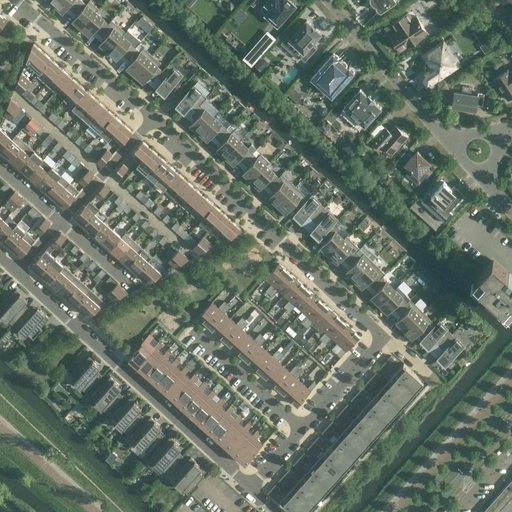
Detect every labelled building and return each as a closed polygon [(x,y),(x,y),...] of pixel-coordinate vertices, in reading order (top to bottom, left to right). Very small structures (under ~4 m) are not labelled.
[(72,11),(81,0),(58,0),(53,6),(54,6),(55,5),(64,12),(68,7),(72,11)] [(80,29),(98,8),(89,1),(86,4),(81,0),(72,11),(77,15),(73,20),(82,28),(80,29)] [(268,0),(265,4),(260,10),(266,14),(278,25),(296,5),(290,0),(268,0)] [(374,0),(377,5),(377,7),(378,9),(380,11),(381,10),(382,11),(396,1),(397,0),(374,0)] [(99,34),(109,23),(96,12),(99,9),(98,8),(80,29),(81,29),(82,28),(91,35),(95,31),(99,34)] [(427,33),(424,28),(416,16),(412,19),(408,12),(391,24),(396,30),(389,34),(401,51),(407,47),(424,36),(423,35),(427,33)] [(154,26),(143,17),(138,22),(148,32),(154,26)] [(107,52),(125,31),(112,20),(109,23),(99,34),(104,38),(100,43),(108,51),(107,52)] [(313,44),(322,34),(307,20),(289,40),(304,53),(300,56),(305,61),(317,48),(313,44)] [(480,27),(474,31),(486,51),(492,47),(480,27)] [(126,58),(135,47),(123,36),(126,32),(125,31),(107,52),(108,53),(109,51),(118,59),(122,54),(126,58)] [(443,42),(423,55),(428,62),(427,63),(426,64),(425,66),(425,67),(426,69),(426,70),(419,75),(427,86),(459,65),(443,42)] [(34,44),(27,59),(41,72),(52,60),(34,44)] [(134,76),(152,55),(144,47),(140,51),(135,47),(126,58),(131,62),(127,67),(135,74),(134,76)] [(333,53),(311,78),(332,97),(354,72),(333,53)] [(153,81),(162,70),(158,67),(161,63),(152,55),(134,76),(136,75),(144,82),(148,77),(153,81)] [(52,60),(41,72),(49,79),(45,84),(46,84),(60,68),(52,60)] [(162,70),(153,81),(153,82),(157,77),(162,81),(157,87),(166,95),(183,75),(169,63),(162,70)] [(60,68),(46,84),(55,92),(69,76),(60,68)] [(511,70),(509,72),(508,70),(494,79),(508,100),(510,98),(511,96),(511,70)] [(32,82),(22,73),(16,87),(22,93),(32,82)] [(69,76),(55,92),(59,88),(67,95),(63,100),(64,100),(78,84),(69,76)] [(78,84),(64,100),(73,108),(87,92),(78,84)] [(194,110),(207,97),(193,85),(176,104),(185,112),(190,107),(194,110)] [(360,89),(344,107),(365,126),(381,108),(374,101),(374,100),(368,95),(367,95),(360,89)] [(87,92),(73,108),(82,116),(96,100),(87,92)] [(478,95),(455,92),(453,106),(462,108),(463,108),(466,108),(466,109),(467,109),(476,110),(477,105),(483,106),(484,93),(478,92),(478,95)] [(168,98),(173,102),(177,97),(173,93),(168,98)] [(35,96),(31,101),(35,105),(39,100),(35,96)] [(198,133),(214,117),(201,105),(207,97),(194,110),(190,115),(195,119),(191,124),(199,132),(198,133)] [(11,99),(5,114),(11,119),(21,108),(11,99)] [(90,124),(105,108),(96,100),(82,116),(90,124)] [(44,104),(39,109),(44,113),(48,108),(44,104)] [(99,132),(114,116),(105,108),(90,124),(99,132)] [(53,112),(48,117),(53,121),(57,116),(53,112)] [(114,116),(99,132),(108,140),(123,124),(114,116)] [(217,139),(227,129),(214,117),(198,133),(198,134),(200,132),(208,140),(212,135),(217,139)] [(31,127),(36,122),(32,118),(27,123),(31,127)] [(62,120),(57,125),(61,129),(66,124),(62,120)] [(381,122),(371,131),(375,135),(385,126),(381,122)] [(113,136),(121,144),(132,132),(123,124),(108,140),(109,141),(113,136)] [(40,135),(45,130),(40,126),(36,131),(40,135)] [(390,132),(388,132),(387,133),(383,130),(386,128),(385,127),(372,141),(382,150),(385,147),(393,153),(408,137),(396,126),(390,132)] [(12,139),(0,128),(0,149),(2,151),(17,135),(16,135),(12,139)] [(71,128),(66,133),(70,137),(75,132),(71,128)] [(224,157),(243,137),(234,129),(231,133),(227,129),(217,139),(221,143),(217,148),(225,156),(224,157)] [(53,138),(49,134),(45,139),(49,143),(53,138)] [(17,135),(2,151),(11,159),(25,143),(17,135)] [(80,136),(75,141),(79,145),(84,140),(80,136)] [(243,163),(253,153),(240,141),(243,137),(224,157),(225,158),(226,156),(234,164),(239,159),(243,163)] [(143,141),(132,153),(141,161),(137,166),(152,150),(143,141)] [(62,146),(58,142),(54,147),(58,151),(62,146)] [(25,143),(11,159),(20,167),(34,151),(25,143)] [(89,144),(84,149),(88,153),(93,148),(89,144)] [(102,165),(112,154),(107,149),(97,161),(102,165)] [(67,159),(71,154),(67,150),(63,155),(67,159)] [(152,150),(137,166),(146,174),(161,158),(152,150)] [(34,151),(20,167),(29,175),(43,159),(34,151)] [(426,167),(430,163),(417,151),(406,164),(411,169),(411,170),(411,171),(408,174),(419,185),(431,172),(426,167)] [(250,182),(269,162),(261,153),(257,157),(253,153),(243,163),(247,168),(243,172),(252,180),(250,181),(250,182)] [(76,167),(80,162),(76,158),(72,163),(76,167)] [(155,182),(170,166),(161,158),(146,174),(155,182)] [(43,159),(29,175),(37,183),(52,167),(48,171),(40,164),(44,159),(43,159)] [(270,162),(269,162),(250,182),(251,182),(252,180),(260,188),(265,184),(269,188),(282,174),(282,173),(279,177),(266,165),(270,162)] [(128,168),(123,164),(113,175),(118,179),(128,168)] [(164,190),(179,174),(170,166),(155,182),(164,190)] [(52,167),(37,183),(46,191),(61,175),(52,167)] [(79,181),(84,185),(85,185),(95,174),(89,170),(79,181)] [(179,174),(164,190),(173,198),(188,182),(179,174)] [(295,186),(282,174),(269,188),(273,192),(269,197),(277,204),(276,206),(295,186)] [(61,175),(46,191),(55,199),(70,183),(66,187),(58,180),(62,175),(61,175)] [(131,182),(127,187),(131,191),(135,186),(131,182)] [(182,206),(186,202),(197,190),(188,182),(173,198),(182,206)] [(461,198),(444,182),(431,196),(449,212),(461,198)] [(64,208),(79,191),(70,183),(55,199),(64,208)] [(105,184),(95,195),(100,200),(110,189),(105,184)] [(308,198),(295,186),(276,206),(277,206),(278,205),(286,213),(291,208),(295,212),(294,213),(312,195),(308,198)] [(17,189),(5,201),(14,209),(25,197),(17,189)] [(140,190),(136,195),(140,199),(144,194),(140,190)] [(197,190),(186,202),(194,209),(190,214),(191,214),(206,198),(197,190)] [(325,207),(312,195),(294,213),(303,222),(308,216),(312,220),(325,207)] [(123,200),(119,196),(114,201),(118,205),(123,200)] [(149,198),(145,203),(149,207),(153,202),(149,198)] [(206,198),(191,214),(200,222),(214,206),(206,198)] [(84,225),(95,213),(99,209),(90,200),(75,217),(84,225)] [(127,213),(132,208),(128,204),(123,209),(127,213)] [(158,206),(154,211),(158,215),(162,210),(158,206)] [(214,206),(200,222),(209,230),(223,214),(214,206)] [(35,218),(40,213),(32,207),(28,212),(35,218)] [(320,238),(338,220),(325,207),(312,220),(316,224),(311,230),(320,238)] [(93,233),(104,221),(108,217),(99,209),(95,213),(84,225),(93,233)] [(141,216),(137,212),(132,217),(136,221),(141,216)] [(167,214),(163,219),(167,223),(171,218),(167,214)] [(213,226),(226,238),(241,230),(223,214),(209,230),(213,226)] [(35,229),(40,234),(41,234),(51,223),(45,218),(35,229)] [(5,220),(0,225),(0,237),(3,240),(13,228),(5,220)] [(150,224),(146,220),(141,225),(145,229),(150,224)] [(328,256),(347,236),(347,235),(343,239),(331,227),(338,220),(320,238),(321,237),(325,241),(321,246),(329,254),(327,255),(328,256)] [(104,221),(93,233),(102,241),(113,229),(104,221)] [(176,222),(171,227),(176,231),(180,226),(176,222)] [(12,248),(26,232),(17,224),(13,228),(3,240),(12,248)] [(154,237),(159,232),(154,228),(150,233),(154,237)] [(113,229),(102,241),(111,249),(126,233),(125,233),(121,237),(113,229)] [(185,230),(180,235),(185,239),(189,234),(185,230)] [(21,256),(36,240),(26,232),(12,248),(21,256)] [(61,233),(51,244),(57,248),(66,237),(61,233)] [(126,233),(111,249),(120,257),(135,241),(126,233)] [(168,240),(163,236),(159,241),(163,245),(168,240)] [(200,253),(214,245),(203,236),(193,247),(200,253)] [(346,262),(360,248),(347,236),(328,256),(329,254),(337,262),(342,258),(346,262)] [(135,241),(120,257),(129,265),(144,249),(135,241)] [(75,254),(79,249),(75,245),(70,250),(75,254)] [(353,280),(373,261),(364,253),(361,256),(357,252),(360,248),(346,262),(350,266),(346,271),(354,279),(353,280)] [(40,274),(55,258),(46,249),(31,266),(40,274)] [(144,249),(129,265),(138,273),(153,257),(144,249)] [(169,261),(174,266),(175,267),(188,259),(179,250),(169,261)] [(84,262),(88,257),(88,256),(84,253),(80,258),(84,262)] [(147,282),(162,273),(149,262),(153,257),(138,273),(147,282)] [(55,258),(40,274),(49,282),(64,266),(55,258)] [(508,275),(492,260),(473,281),(510,313),(511,311),(511,275),(509,273),(508,275)] [(93,270),(97,265),(97,264),(93,261),(89,266),(93,270)] [(371,287),(385,273),(373,261),(353,280),(353,281),(355,279),(363,287),(367,283),(371,287)] [(269,293),(288,272),(279,264),(265,279),(272,284),(266,291),(269,293)] [(64,266),(49,282),(58,290),(73,274),(64,266)] [(102,278),(106,273),(102,269),(97,274),(102,278)] [(284,295),(297,280),(288,272),(269,293),(272,296),(278,290),(284,295)] [(378,306),(394,289),(382,277),(385,274),(385,273),(371,287),(376,291),(371,296),(379,304),(378,305),(378,306)] [(73,274),(58,290),(67,298),(82,282),(73,274)] [(108,282),(114,286),(117,281),(111,277),(108,282)] [(287,309),(306,288),(297,280),(284,295),(290,300),(284,306),(287,309)] [(82,282),(67,298),(76,306),(91,290),(82,282)] [(108,294),(113,299),(114,300),(128,292),(118,283),(108,294)] [(428,301),(435,292),(427,285),(419,293),(428,301)] [(301,311),(315,296),(306,288),(287,309),(290,312),(296,306),(301,311)] [(6,319),(13,326),(29,308),(21,301),(25,297),(16,289),(8,299),(6,297),(0,304),(0,309),(8,316),(6,319)] [(397,312),(407,302),(394,289),(378,306),(380,304),(388,312),(392,308),(397,312)] [(86,315),(101,307),(107,304),(91,290),(76,306),(86,315)] [(324,304),(315,296),(301,311),(307,316),(302,322),(305,325),(324,304)] [(421,296),(416,302),(423,309),(429,304),(421,296)] [(403,331),(423,311),(410,298),(407,302),(397,312),(401,317),(396,321),(404,329),(403,331)] [(208,325),(227,304),(224,301),(218,308),(212,302),(199,317),(208,325)] [(217,333),(230,318),(225,313),(230,307),(227,304),(208,325),(217,333)] [(333,312),(324,304),(305,325),(308,328),(313,322),(319,327),(333,312)] [(37,315),(29,308),(13,326),(21,332),(23,330),(33,339),(42,329),(41,328),(49,318),(41,310),(37,315)] [(421,338),(439,321),(435,324),(423,311),(403,331),(405,330),(413,338),(417,333),(421,338)] [(342,320),(333,312),(319,327),(325,332),(319,338),(322,341),(342,320)] [(468,337),(480,324),(470,315),(459,328),(468,337)] [(226,341),(245,320),(242,317),(236,324),(230,318),(217,333),(226,341)] [(235,349),(248,334),(242,329),(248,323),(245,320),(226,341),(235,349)] [(351,328),(342,320),(322,341),(326,344),(331,338),(337,343),(351,328)] [(452,334),(439,321),(421,338),(429,347),(434,342),(439,346),(452,334)] [(360,336),(351,328),(337,343),(343,348),(337,355),(341,357),(346,351),(360,336)] [(244,357),(263,336),(260,333),(254,340),(248,334),(235,349),(244,357)] [(154,347),(158,342),(154,347),(149,342),(153,337),(149,334),(145,339),(146,340),(130,357),(139,366),(155,348),(154,347)] [(464,347),(452,334),(439,346),(443,350),(437,356),(446,365),(464,347)] [(253,365),(266,350),(260,345),(266,339),(263,336),(244,357),(253,365)] [(163,355),(167,350),(163,355),(158,350),(162,345),(158,342),(154,347),(155,348),(139,366),(148,374),(164,356),(163,355)] [(261,373),(281,352),(278,349),(272,356),(266,350),(253,365),(261,373)] [(172,363),(176,358),(172,363),(167,358),(171,353),(167,350),(163,355),(164,356),(148,374),(157,382),(173,364),(172,363)] [(270,381),(284,366),(278,361),(284,355),(281,352),(261,373),(270,381)] [(391,355),(379,368),(384,372),(395,359),(391,355)] [(98,364),(90,356),(81,365),(79,364),(71,374),(81,383),(79,386),(86,393),(102,375),(94,368),(98,364)] [(181,371),(185,366),(181,371),(176,366),(180,361),(176,358),(172,363),(173,364),(157,382),(166,390),(182,372),(181,371)] [(397,371),(396,372),(416,390),(424,381),(404,364),(397,372),(397,371)] [(279,389),(299,368),(295,365),(290,371),(284,366),(270,381),(279,389)] [(190,379),(194,374),(190,379),(185,374),(189,369),(185,366),(181,371),(182,372),(166,390),(175,398),(191,380),(190,379)] [(288,397),(302,382),(296,377),(302,371),(299,368),(279,389),(288,397)] [(376,371),(365,384),(370,388),(381,375),(376,371)] [(396,373),(390,380),(409,398),(416,390),(396,372),(396,373)] [(199,387),(203,382),(199,387),(194,382),(198,377),(194,374),(190,379),(191,380),(175,398),(184,406),(200,388),(199,387)] [(100,385),(91,395),(102,404),(100,407),(107,413),(123,396),(115,389),(119,385),(110,377),(101,386),(100,385)] [(382,387),(382,388),(402,406),(409,398),(390,380),(383,388),(382,387)] [(298,406),(311,391),(311,390),(317,384),(314,381),(308,388),(302,382),(288,397),(298,406)] [(208,395),(212,390),(208,395),(203,390),(207,385),(203,382),(199,387),(200,388),(184,406),(193,414),(209,396),(208,395)] [(362,388),(351,400),(355,404),(366,392),(362,388)] [(382,389),(375,396),(395,414),(402,406),(382,388),(381,388),(382,389)] [(218,404),(217,403),(212,398),(216,393),(212,390),(208,395),(209,396),(193,414),(202,422),(218,404)] [(368,403),(367,404),(387,422),(395,414),(375,396),(368,404),(368,403)] [(120,405),(112,415),(122,424),(120,427),(128,434),(143,416),(136,409),(139,405),(131,397),(122,407),(120,405)] [(227,412),(226,411),(221,406),(225,401),(221,398),(217,403),(218,404),(202,422),(211,430),(227,412)] [(347,404),(336,416),(341,420),(352,408),(347,404)] [(368,405),(361,412),(380,430),(387,422),(367,404),(368,405)] [(220,438),(236,420),(235,419),(234,419),(229,414),(234,410),(230,406),(226,411),(227,412),(211,430),(220,438)] [(380,430),(361,412),(354,420),(353,420),(373,438),(380,430)] [(244,427),(248,422),(243,427),(238,422),(243,417),(239,414),(235,419),(236,420),(220,438),(229,446),(245,428),(244,427)] [(132,435),(142,444),(140,447),(147,454),(163,436),(155,429),(159,425),(150,417),(142,426),(140,425),(132,435)] [(333,420),(321,432),(326,437),(337,424),(333,420)] [(366,446),(373,438),(353,420),(353,421),(346,429),(366,446)] [(253,435),(257,430),(252,435),(247,430),(252,425),(248,422),(244,427),(245,428),(229,446),(238,454),(254,436),(253,435)] [(339,436),(338,436),(358,454),(366,446),(346,429),(339,436)] [(263,444),(256,438),(261,433),(257,430),(253,435),(254,436),(238,454),(247,462),(263,444)] [(318,436),(307,448),(312,453),(323,440),(318,436)] [(339,437),(332,445),(351,462),(358,454),(338,436),(338,437),(339,437)] [(151,455),(162,464),(160,467),(167,473),(183,456),(175,449),(179,445),(170,437),(162,446),(160,445),(151,455)] [(324,452),(344,470),(351,462),(332,445),(325,452),(324,452)] [(308,456),(304,452),(293,465),(297,469),(308,456)] [(324,453),(317,461),(337,478),(344,470),(324,452),(324,453)] [(172,475),(183,485),(180,487),(188,494),(204,476),(196,469),(200,465),(191,457),(182,467),(181,465),(172,475)] [(310,468),(329,486),(337,478),(317,461),(310,468)] [(289,468),(278,481),(283,485),(294,472),(289,468)] [(310,469),(303,477),(322,494),(329,486),(310,468),(309,469),(310,469)] [(315,502),(322,494),(303,477),(296,485),(295,484),(315,502)] [(511,511),(511,479),(490,504),(492,505),(487,510),(482,506),(482,507),(484,509),(481,511),(511,511)] [(275,484),(267,493),(272,497),(280,488),(275,484)] [(295,485),(288,493),(308,510),(315,502),(295,484),(295,485)] [(281,500),(280,501),(292,511),(306,511),(308,510),(288,493),(282,501),(281,500)]
